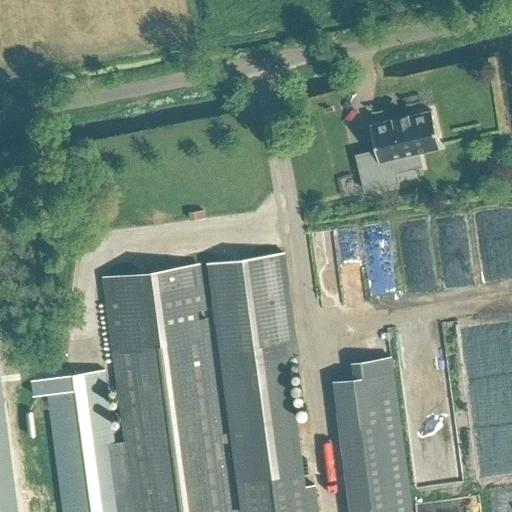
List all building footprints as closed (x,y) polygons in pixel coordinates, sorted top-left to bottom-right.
[(393,118),(377,122),(370,123),(381,173),(362,178),(365,189),(399,181),(393,157),(440,146),(431,109),(407,114),(407,113),(393,116),(393,118)] [(368,270),(356,229),(335,235),(347,276),(368,270)] [(304,482),(283,328),(274,254),(211,262),(220,336),(233,432),(220,433),(207,338),(196,262),(103,275),(125,442),(115,443),(105,369),(47,377),(32,379),(35,396),(50,394),(65,511),(231,511),(222,443),(234,442),(241,494),(242,511),(318,511),(315,481),(304,482)] [(357,375),(333,379),(351,511),(411,511),(393,371),(375,373),(372,357),(355,359),(357,375)] [(0,511),(16,511),(0,390),(0,511)]
